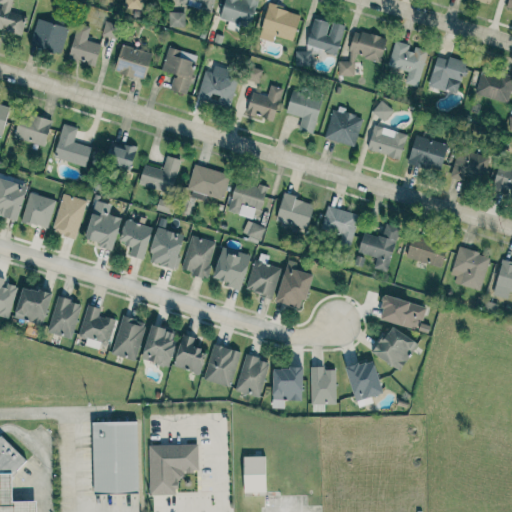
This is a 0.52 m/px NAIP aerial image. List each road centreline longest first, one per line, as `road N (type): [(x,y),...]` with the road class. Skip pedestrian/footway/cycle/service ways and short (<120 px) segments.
road 1 (residential): [(0,70),(511,227)]
road 2 (residential): [(340,322),(282,336),(0,247)]
road 3 (residential): [(511,45),(366,0)]
